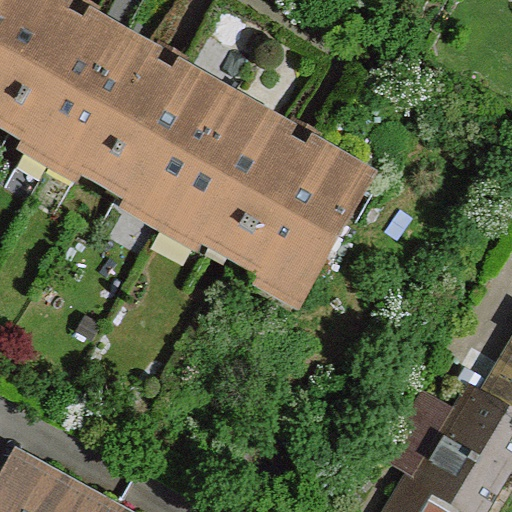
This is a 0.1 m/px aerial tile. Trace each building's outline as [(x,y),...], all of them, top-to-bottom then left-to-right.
[(65,3),(59,0),(0,0),(0,126),(12,133),(80,12),(65,3)] [(95,20),(80,12),(12,133),(57,159),(126,37),(95,20)] [(154,54),(126,37),(57,159),(102,184),(170,63),(154,54)] [(185,71),(170,63),(102,184),(168,221),(236,100),(185,71)] [(290,130),(236,100),(168,221),(236,260),(305,138),(290,130)] [(317,146),(305,138),(236,260),(305,298),(373,177),(317,146)] [(511,366),(489,405),(511,418),(511,366)] [(425,484),(464,416),(425,392),(386,461),(411,476),(425,484)] [(511,418),(489,405),(475,397),(464,416),(425,484),(438,492),(468,511),(482,511),(510,467),(511,466),(511,418)] [(107,511),(21,465),(9,487),(0,502),(0,511),(107,511)] [(426,511),(438,492),(425,484),(411,476),(390,511),(426,511)] [(468,511),(438,492),(426,511),(468,511)]
